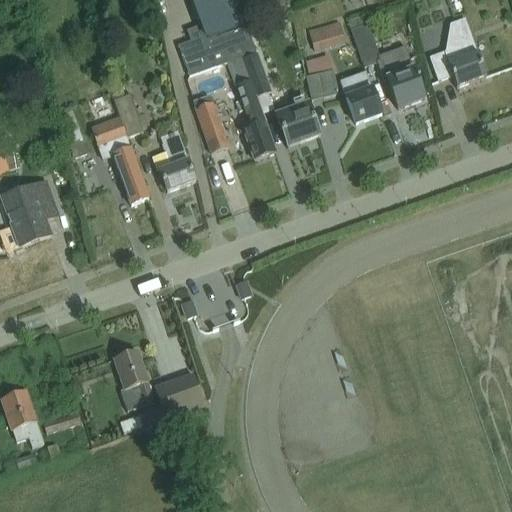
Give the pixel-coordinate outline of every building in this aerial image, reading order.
[(486,80),(466,25),(464,20),(451,25),(446,53),(429,59),(438,84),(452,79),(456,91),(486,80)] [(245,29),(231,35),(219,39),(216,34),(213,29),(209,25),(207,24),(203,25),(186,31),(190,43),(177,48),(188,79),(216,69),(216,70),(227,66),(241,61),(255,56),(245,29)] [(307,34),(313,52),(343,43),(337,25),(307,34)] [(366,27),(349,33),(362,70),(376,66),(380,64),(378,59),(366,27)] [(380,64),(376,66),(382,83),(386,81),(397,111),(423,102),(412,71),(408,60),(404,49),(378,59),(380,64)] [(241,61),(249,84),(255,100),(265,96),(269,94),(255,56),(241,61)] [(241,61),(227,66),(235,89),(236,89),(249,84),(241,61)] [(333,73),(306,79),(311,103),(338,96),(333,73)] [(381,117),(365,74),(339,84),(355,127),(381,117)] [(275,155),(255,100),(249,84),(236,89),(250,129),(242,132),(253,163),(275,155)] [(128,97),(112,103),(119,122),(126,141),(142,135),(128,97)] [(211,157),(228,151),(212,106),(195,112),(211,157)] [(319,140),(307,107),(292,113),(289,107),(273,113),(287,151),(319,140)] [(119,122),(91,132),(98,152),(126,141),(119,122)] [(195,185),(184,154),(177,135),(160,141),(165,155),(154,159),(158,173),(158,174),(165,195),(195,185)] [(126,141),(98,152),(103,165),(113,162),(130,208),(148,202),(130,151),(126,141)] [(67,158),(69,171),(82,170),(80,156),(67,158)] [(43,185),(13,196),(0,201),(0,203),(10,231),(0,235),(0,244),(4,255),(17,250),(48,239),(39,213),(52,208),(43,185)] [(390,278),(358,287),(368,324),(401,315),(390,278)] [(250,299),(247,291),(245,285),(236,289),(241,302),(242,302),(243,304),(245,303),(244,301),(250,299)] [(195,318),(191,305),(181,308),(186,322),(192,320),(192,322),(194,321),(193,319),(195,318)] [(117,362),(113,363),(123,393),(119,394),(126,415),(143,410),(154,407),(137,355),(125,359),(124,356),(116,359),(117,362)] [(203,409),(192,377),(153,391),(160,410),(137,418),(142,432),(164,424),(164,423),(203,409)] [(360,389),(351,392),(356,408),(366,405),(360,389)] [(25,395),(1,404),(15,445),(28,441),(31,451),(43,447),(25,395)] [(46,437),(81,424),(78,413),(42,425),(46,437)] [(20,473),(35,468),(31,456),(16,462),(20,473)]
